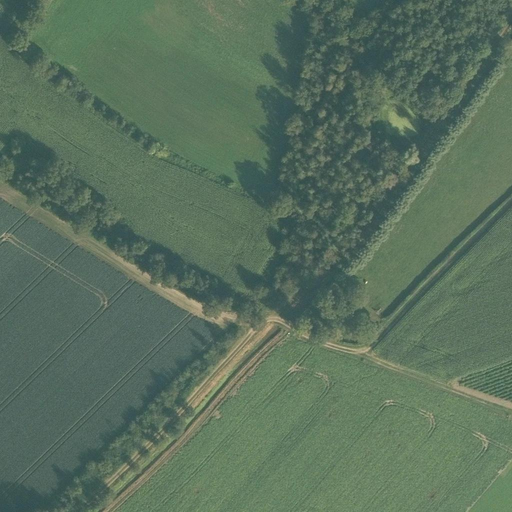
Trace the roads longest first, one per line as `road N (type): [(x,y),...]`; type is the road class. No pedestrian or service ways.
road 1 (track): [(274,316),(80,511)]
road 2 (track): [(511,200),(362,354)]
road 3 (track): [(362,354),(511,411)]
